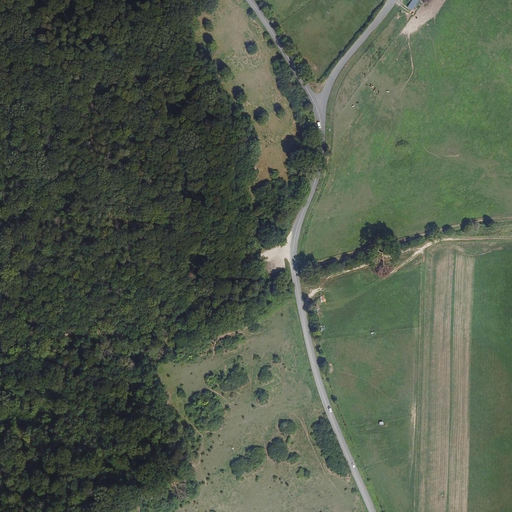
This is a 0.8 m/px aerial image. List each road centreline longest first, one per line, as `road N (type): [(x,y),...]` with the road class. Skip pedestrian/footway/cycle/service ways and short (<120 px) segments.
road 1 (tertiary): [(372,511),(320,387),(293,261),(319,159),(316,107)]
road 2 (track): [(293,255),(257,256),(130,328),(0,343)]
road 3 (tertiary): [(393,0),(316,107)]
road 4 (tertiary): [(316,107),(249,0)]
